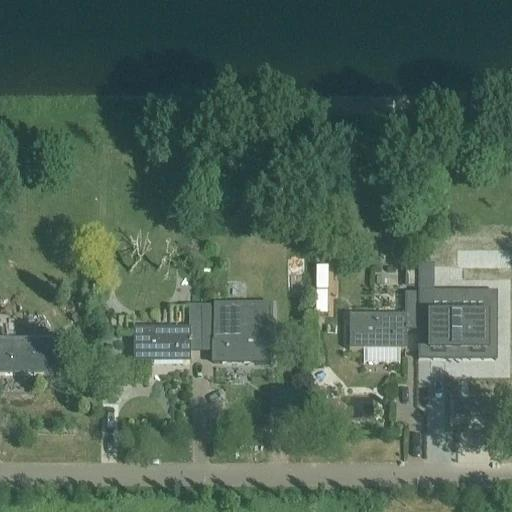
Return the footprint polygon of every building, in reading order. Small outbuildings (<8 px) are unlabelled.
[(406,334),(418,334),(418,298),(405,298),(405,320),(350,320),(350,353),(406,353),(406,334)] [(418,298),(418,334),(430,334),(430,353),(486,353),(486,320),(484,320),(484,307),(464,307),(464,320),(430,320),(430,298),(418,298)] [(202,346),(202,310),(189,310),(189,332),(134,332),(134,366),(190,366),(190,346),(202,346)] [(214,310),(202,310),(202,346),(214,346),(214,366),(270,366),(270,332),(214,332),(214,310)] [(0,377),(54,378),(53,344),(0,344),(0,377)]
